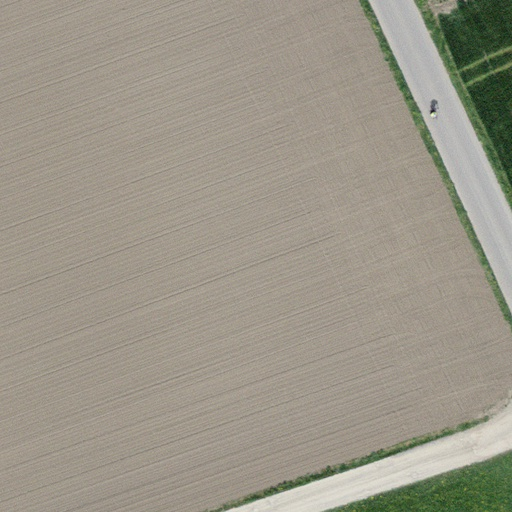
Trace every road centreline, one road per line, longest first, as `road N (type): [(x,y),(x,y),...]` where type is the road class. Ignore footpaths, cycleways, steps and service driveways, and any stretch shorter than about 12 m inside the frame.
road 1 (unclassified): [(391,0),(511,266)]
road 2 (track): [(511,426),(267,511)]
